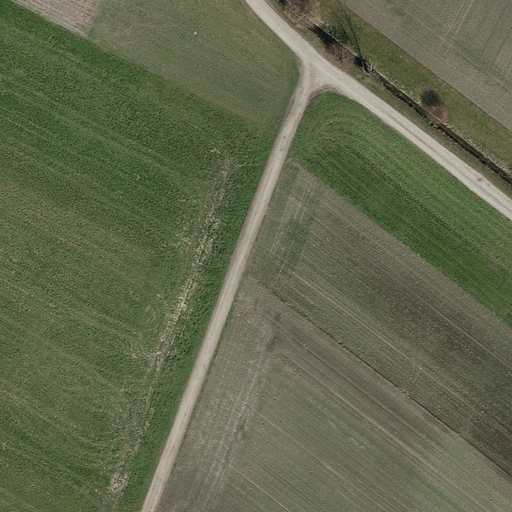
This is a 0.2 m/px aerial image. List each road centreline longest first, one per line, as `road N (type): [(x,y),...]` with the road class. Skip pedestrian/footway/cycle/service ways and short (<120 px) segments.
road 1 (track): [(316,60),(147,511)]
road 2 (track): [(255,0),(316,60),(511,213)]
